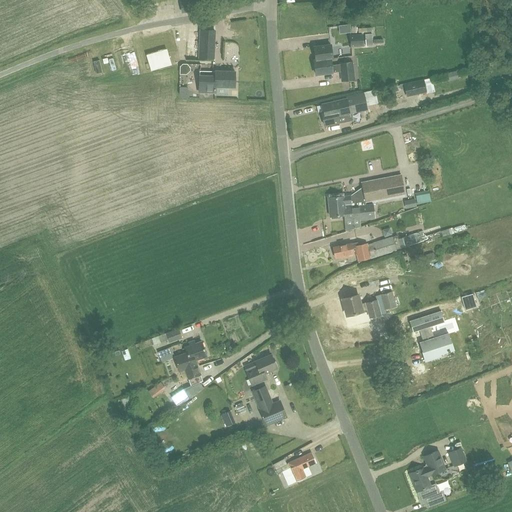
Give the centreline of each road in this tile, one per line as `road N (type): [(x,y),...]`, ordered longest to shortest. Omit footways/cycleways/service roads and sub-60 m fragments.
road 1 (unclassified): [(382,511),(303,308),(272,4)]
road 2 (unclassified): [(0,77),(110,37),(272,4)]
